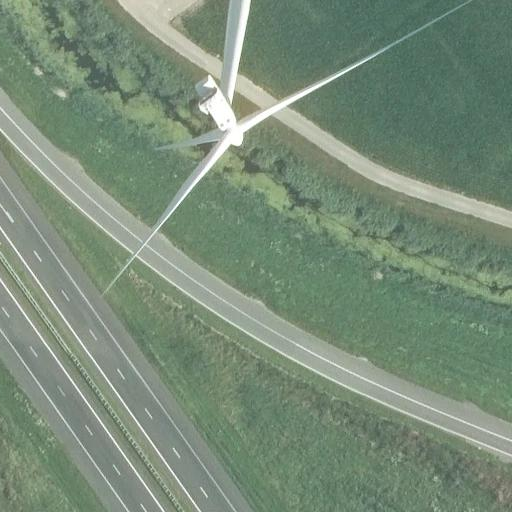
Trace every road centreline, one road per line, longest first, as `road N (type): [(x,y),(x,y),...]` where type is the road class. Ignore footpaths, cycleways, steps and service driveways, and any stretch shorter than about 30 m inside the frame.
road 1 (motorway): [(511,448),(260,333),(113,228),(0,117)]
road 2 (motorway): [(218,511),(0,202)]
road 3 (motorway): [(0,304),(145,511)]
